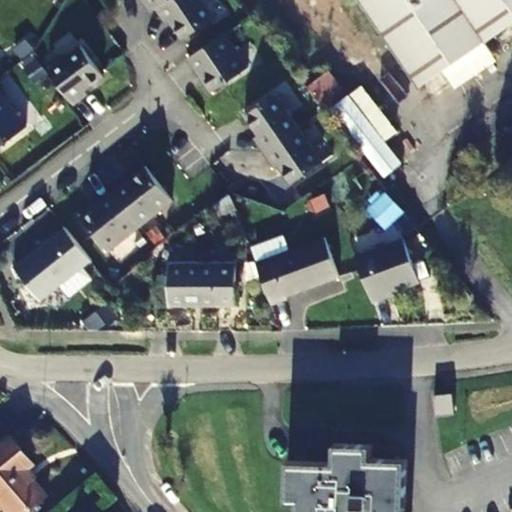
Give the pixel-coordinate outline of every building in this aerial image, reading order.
[(154,5),(160,0),(143,0),(149,8),(154,5)] [(212,15),(202,0),(160,0),(154,5),(164,19),(168,16),(181,36),(212,15)] [(511,0),(364,0),(423,85),(511,24),(511,0)] [(244,65),(222,31),(186,55),(208,89),(244,65)] [(79,42),(46,66),(71,101),(85,91),(82,87),(102,72),(79,42)] [(325,107),(345,91),(327,69),(307,85),(325,107)] [(26,121),(0,87),(0,130),(5,137),(26,121)] [(288,131),(297,125),(274,91),(242,112),(256,132),(252,135),(261,149),(288,131)] [(402,160),(350,93),(334,106),(386,173),(402,160)] [(319,159),(297,125),(288,131),(261,149),(271,163),(274,161),(288,180),(319,159)] [(110,187),(137,221),(169,196),(142,162),(110,187)] [(105,247),(137,221),(110,187),(78,213),(105,247)] [(40,295),(90,255),(63,222),(13,261),(40,295)] [(279,234),(247,245),(267,302),(282,297),(281,294),(335,274),(321,234),(284,248),(279,234)] [(399,237),(351,254),(367,300),(383,294),(383,291),(415,280),(399,237)] [(231,302),(232,259),(165,258),(165,301),(231,302)] [(111,313),(102,301),(87,312),(96,324),(111,313)] [(452,416),(450,394),(432,396),(434,417),(452,416)] [(16,439),(0,451),(0,497),(11,511),(30,511),(52,495),(30,468),(36,464),(16,439)] [(275,500),(291,502),(289,511),(392,511),(384,510),(390,460),(361,456),(361,448),(327,444),(323,469),(280,463),(275,500)]
